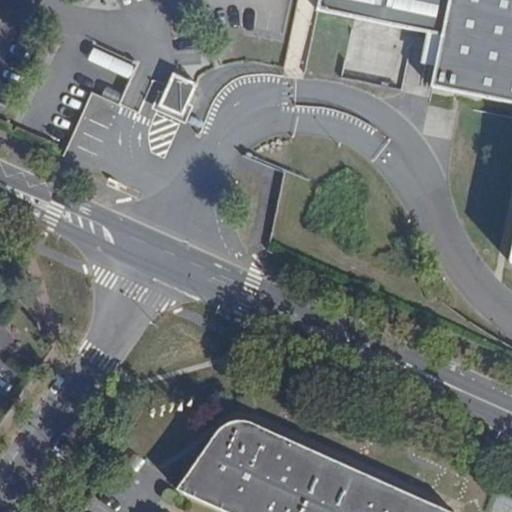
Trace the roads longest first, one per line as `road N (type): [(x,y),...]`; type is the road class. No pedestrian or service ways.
road 1 (tertiary): [(511,414),(161,260)]
road 2 (tertiary): [(161,260),(0,494)]
road 3 (tertiary): [(161,260),(0,186)]
